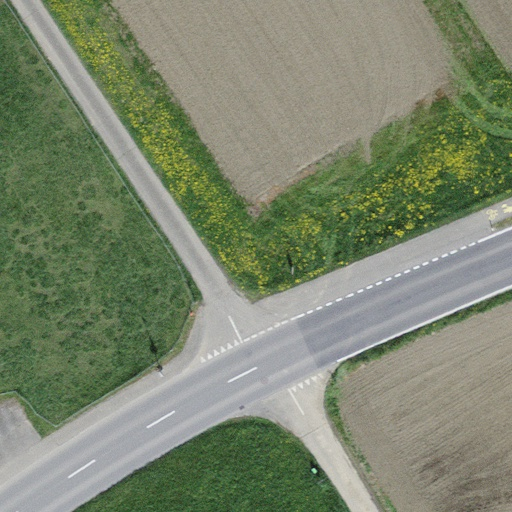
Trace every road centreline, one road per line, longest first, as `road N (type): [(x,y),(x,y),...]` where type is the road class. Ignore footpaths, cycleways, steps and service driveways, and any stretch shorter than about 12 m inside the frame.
road 1 (unclassified): [(22,0),(264,361)]
road 2 (tertiary): [(264,361),(18,511)]
road 3 (tertiary): [(511,261),(264,361)]
road 4 (track): [(264,361),(364,511)]
